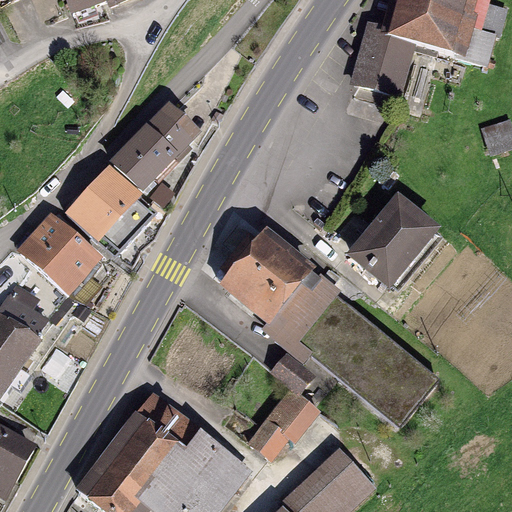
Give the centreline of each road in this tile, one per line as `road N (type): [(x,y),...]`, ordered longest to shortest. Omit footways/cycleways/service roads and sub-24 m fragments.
road 1 (primary): [(331,0),(236,149),(36,511)]
road 2 (residential): [(255,0),(61,193)]
road 3 (residential): [(155,18),(120,97),(61,193)]
road 4 (residential): [(155,18),(15,53),(0,64)]
